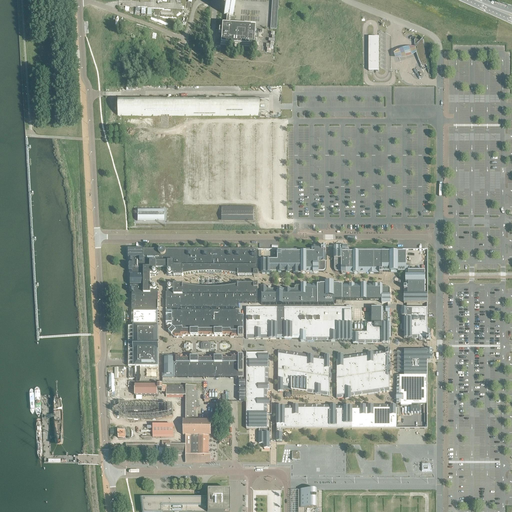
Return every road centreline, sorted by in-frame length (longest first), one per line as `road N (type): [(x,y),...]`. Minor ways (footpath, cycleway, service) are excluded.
road 1 (unclassified): [(106,472),(79,0)]
road 2 (unclassified): [(106,472),(250,472)]
road 3 (unclassified): [(439,82),(433,36),(345,0)]
